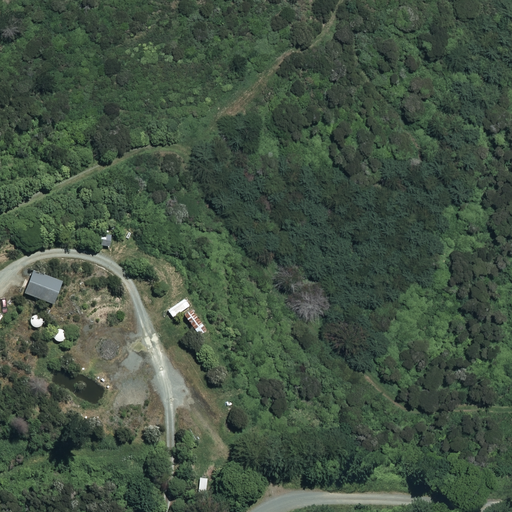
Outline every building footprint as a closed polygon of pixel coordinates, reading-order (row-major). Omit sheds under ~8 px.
[(108,235),(95,234),(95,246),(107,246),(108,235)] [(58,282),(24,269),(17,287),(23,289),(21,293),(50,304),(58,282)] [(187,306),(182,299),(165,311),(170,318),(187,306)] [(203,331),(188,311),(181,317),(195,336),(203,331)] [(43,320),(34,314),(27,322),(36,329),(43,320)] [(66,334),(57,328),(50,338),(59,344),(66,334)]
